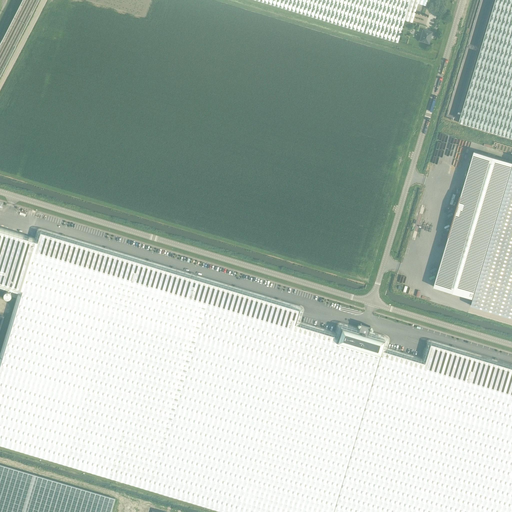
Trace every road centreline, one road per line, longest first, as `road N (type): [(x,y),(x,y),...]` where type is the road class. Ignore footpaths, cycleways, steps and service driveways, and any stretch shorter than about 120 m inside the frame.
road 1 (unclassified): [(0,191),(374,301)]
road 2 (unclassified): [(374,301),(463,0)]
road 3 (unclassified): [(374,301),(511,343)]
